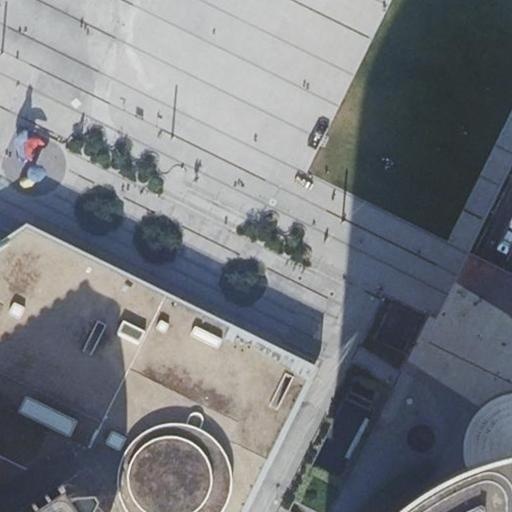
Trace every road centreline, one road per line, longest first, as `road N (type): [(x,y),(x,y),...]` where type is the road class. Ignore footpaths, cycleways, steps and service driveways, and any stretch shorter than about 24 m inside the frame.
road 1 (motorway): [(0,62),(156,127),(511,254)]
road 2 (primary): [(511,151),(337,142),(199,152),(0,200)]
road 3 (primary): [(0,340),(216,327),(338,336),(511,374)]
road 4 (secondary): [(511,246),(401,458),(311,507)]
road 5 (secondary): [(231,511),(0,402)]
road 6 (secondary): [(0,430),(165,511)]
